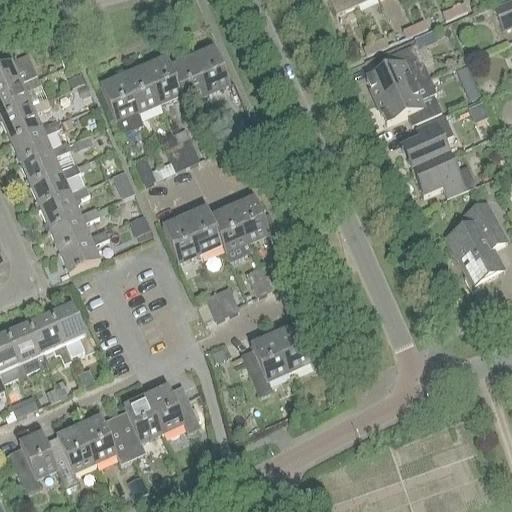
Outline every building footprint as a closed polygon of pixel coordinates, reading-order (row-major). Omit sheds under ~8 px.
[(327,0),(335,18),(356,9),(351,0),(327,0)] [(351,0),(356,9),(375,1),(374,0),(351,0)] [(511,30),(511,4),(493,13),(503,35),(511,30)] [(457,21),(469,15),(466,8),(453,14),(457,21)] [(457,21),(453,14),(444,18),(447,25),(457,21)] [(417,39),(430,33),(426,26),(413,32),(417,39)] [(417,39),(413,32),(404,36),(408,43),(417,39)] [(377,56),(390,50),(386,43),(373,49),(377,56)] [(377,56),(373,49),(364,53),(368,60),(377,56)] [(429,82),(423,68),(420,70),(411,50),(386,61),(391,72),(366,83),(376,106),(429,82)] [(213,53),(192,63),(207,99),(229,89),(213,53)] [(21,88),(37,81),(28,59),(11,67),(11,68),(0,73),(0,100),(22,91),(21,88)] [(185,109),(207,99),(192,63),(170,73),(166,63),(144,73),(160,109),(181,99),(185,109)] [(144,73),(122,83),(137,119),(160,109),(144,73)] [(81,77),(67,83),(71,92),(85,86),(81,77)] [(0,100),(0,124),(1,127),(32,113),(31,110),(25,97),(41,90),(37,81),(21,88),(22,91),(0,100)] [(441,117),(433,99),(436,98),(429,82),(376,106),(386,129),(411,118),(416,128),(441,117)] [(143,132),(137,119),(122,83),(100,92),(122,142),(143,132)] [(473,86),(462,91),(469,105),(480,100),(473,86)] [(86,88),(76,92),(81,103),(91,99),(86,88)] [(1,127),(11,149),(41,135),(40,132),(35,119),(51,112),(47,103),(31,110),(32,113),(1,127)] [(401,152),(412,177),(449,161),(442,145),(453,140),(444,120),(415,132),(420,144),(401,152)] [(70,122),(61,126),(64,134),(74,130),(70,122)] [(11,149),(20,171),(51,157),(50,154),(44,141),(60,134),(57,125),(40,132),(41,135),(11,149)] [(225,139),(235,162),(247,156),(237,133),(225,139)] [(223,167),(235,162),(225,139),(212,144),(223,167)] [(92,141),(73,150),(76,158),(95,149),(92,141)] [(177,149),(187,172),(199,167),(189,144),(177,149)] [(20,171),(30,193),(61,179),(60,176),(54,163),(70,156),(66,147),(50,154),(51,157),(20,171)] [(175,177),(187,172),(177,149),(165,155),(175,177)] [(449,161),(412,177),(423,201),(442,193),(446,203),(475,191),(466,171),(455,176),(449,161)] [(88,167),(78,171),(81,177),(91,172),(88,167)] [(157,190),(147,167),(135,173),(145,195),(157,190)] [(30,193),(39,214),(70,201),(69,198),(63,185),(80,178),(76,169),(60,176),(61,179),(30,193)] [(39,214),(49,237),(80,223),(79,220),(73,207),(89,200),(85,191),(69,198),(70,201),(39,214)] [(231,213),(247,249),(270,239),(254,203),(231,213)] [(470,229),(446,242),(466,280),(464,282),(471,296),(482,290),(481,287),(498,278),(505,274),(494,253),(507,246),(486,207),(464,219),(470,229)] [(49,237),(59,259),(90,245),(89,242),(83,229),(99,222),(95,213),(79,220),(80,223),(49,237)] [(221,250),(210,222),(206,213),(184,224),(199,259),(221,250)] [(250,257),(247,249),(231,213),(210,222),(221,250),(228,267),(250,257)] [(144,221),(129,228),(135,242),(150,235),(144,221)] [(178,269),(199,259),(184,224),(162,233),(178,269)] [(109,244),(105,235),(89,242),(90,245),(59,259),(68,281),(100,267),(92,251),(109,244)] [(258,275),(268,297),(281,291),(271,269),(258,275)] [(257,302),(268,297),(258,275),(247,280),(257,302)] [(216,299),(226,322),(239,316),(229,294),(216,299)] [(214,327),(226,322),(216,299),(204,305),(214,327)] [(85,340),(72,310),(49,321),(63,352),(66,351),(70,361),(84,355),(86,360),(95,357),(87,340),(85,340)] [(273,342),(288,377),(311,367),(309,361),(320,356),(301,313),(289,319),(295,332),(273,342)] [(64,370),(73,367),(70,361),(66,351),(63,352),(49,321),(27,330),(41,362),(44,361),(57,354),(64,370)] [(27,330),(5,340),(19,372),(22,371),(26,381),(40,375),(42,380),(51,377),(44,361),(41,362),(27,330)] [(29,387),(26,381),(22,371),(19,372),(5,340),(0,342),(0,380),(13,374),(20,390),(29,387)] [(267,386),(288,377),(273,342),(251,351),(253,356),(241,362),(259,403),(272,397),(267,386)] [(222,354),(211,359),(215,368),(226,363),(222,354)] [(89,375),(78,380),(83,392),(94,387),(89,375)] [(55,393),(59,402),(69,397),(63,385),(54,389),(56,393),(55,393)] [(50,406),(59,402),(55,393),(46,398),(50,406)] [(170,397),(147,407),(163,443),(186,432),(190,443),(202,437),(184,396),(172,401),(170,397)] [(143,452),(163,443),(147,407),(125,417),(128,422),(116,427),(135,468),(148,462),(143,452)] [(20,408),(12,411),(17,423),(25,419),(25,417),(20,408)] [(102,427),(81,437),(97,473),(118,463),(123,474),(135,468),(116,427),(105,432),(102,427)] [(60,452),(49,457),(58,478),(67,499),(80,493),(76,482),(97,473),(81,437),(58,447),(60,452)] [(37,487),(58,478),(49,457),(43,444),(20,454),(22,459),(11,464),(29,506),(43,499),(37,487)]
